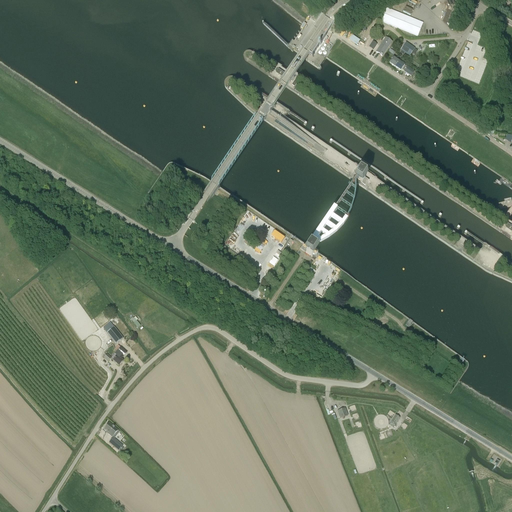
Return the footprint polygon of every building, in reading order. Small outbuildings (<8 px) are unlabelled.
[(406,7),(404,12),(412,16),(414,10),(406,7)] [(382,56),(391,43),(386,39),(376,52),(382,56)] [(412,53),(414,49),(406,44),(401,51),(409,57),(412,53)] [(389,63),(395,67),(399,62),(393,58),(389,63)] [(404,65),(399,62),(395,67),(400,71),(401,70),(404,71),(403,71),(411,76),(414,71),(407,67),(406,67),(404,66),(404,65)] [(369,181),(359,175),(356,179),(357,180),(361,182),(361,184),(365,186),(369,181)] [(293,241),(290,240),(283,251),(285,252),(293,241)] [(306,254),(311,257),(312,257),(314,253),(309,250),(309,249),(308,249),(306,253),(306,254)] [(138,328),(141,326),(134,317),(131,320),(138,328)] [(111,323),(103,329),(106,333),(114,327),(111,323)] [(114,327),(106,333),(116,345),(123,339),(117,331),(115,329),(114,327)] [(117,356),(120,359),(122,357),(123,358),(127,353),(118,346),(115,349),(117,351),(115,354),(117,356)] [(123,361),(120,359),(117,356),(113,361),(119,366),(123,361)] [(347,416),(344,409),(338,411),(341,418),(347,416)] [(400,419),(395,415),(391,422),(394,424),(393,424),(395,426),(396,425),(400,419)] [(119,432),(118,431),(119,431),(109,423),(104,430),(115,439),(119,432)] [(119,451),(123,446),(113,438),(109,443),(119,451)]
